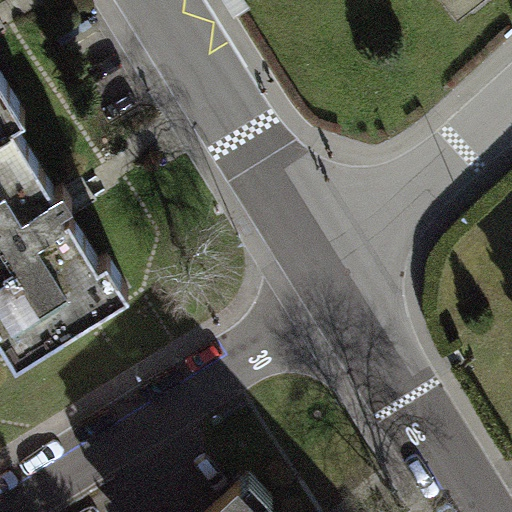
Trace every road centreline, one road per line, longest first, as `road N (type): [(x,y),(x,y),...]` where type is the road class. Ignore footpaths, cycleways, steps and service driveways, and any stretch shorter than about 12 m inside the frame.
road 1 (residential): [(1,511),(353,299)]
road 2 (residential): [(328,260),(162,0)]
road 3 (residential): [(481,511),(353,299)]
road 4 (residential): [(511,98),(328,260)]
